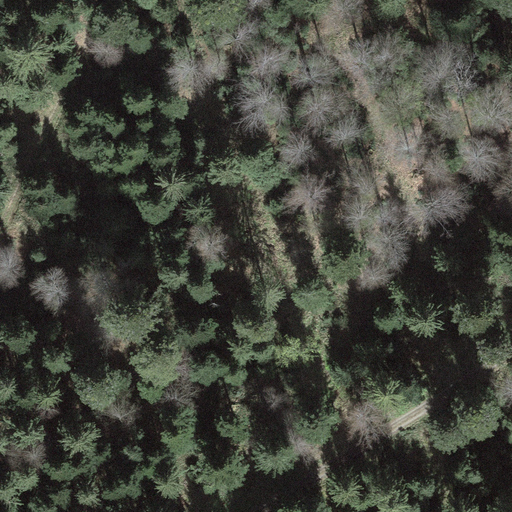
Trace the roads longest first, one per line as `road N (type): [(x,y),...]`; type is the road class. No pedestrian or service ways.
road 1 (track): [(511,347),(266,511)]
road 2 (track): [(126,0),(46,122),(0,236)]
